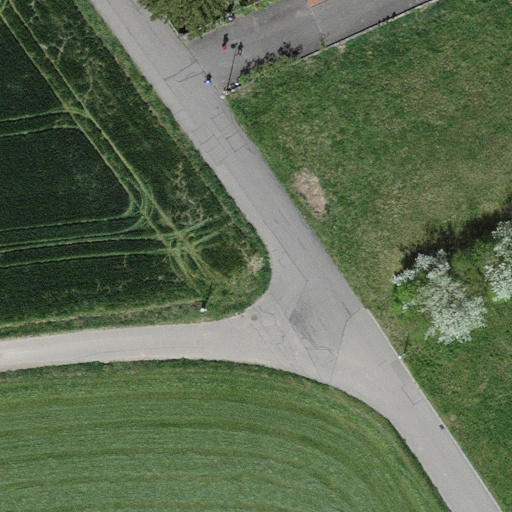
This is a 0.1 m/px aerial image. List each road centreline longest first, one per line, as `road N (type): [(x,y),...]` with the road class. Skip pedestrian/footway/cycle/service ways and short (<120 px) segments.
road 1 (unclassified): [(119,0),(473,511)]
road 2 (track): [(347,323),(0,356)]
